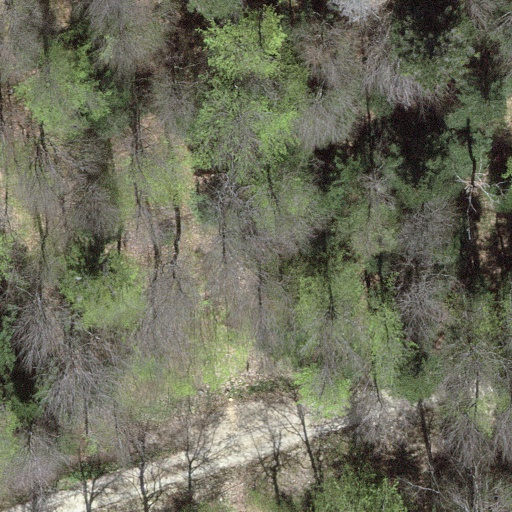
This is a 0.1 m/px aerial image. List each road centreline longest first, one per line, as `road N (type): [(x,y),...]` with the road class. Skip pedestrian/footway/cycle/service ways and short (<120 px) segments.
road 1 (track): [(511,372),(318,420),(55,511)]
road 2 (track): [(0,472),(318,420)]
